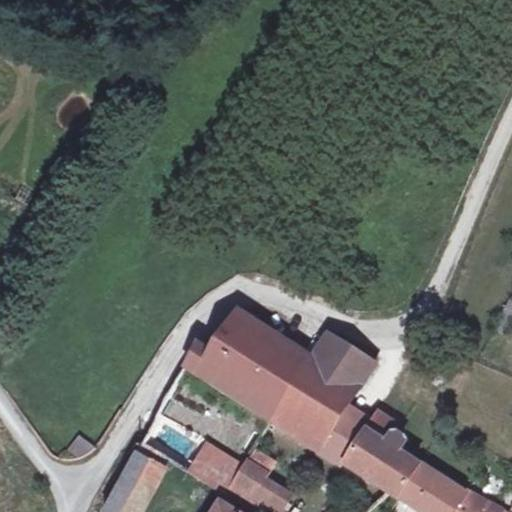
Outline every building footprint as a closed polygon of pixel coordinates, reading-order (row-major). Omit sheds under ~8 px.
[(188,363),(268,412),(275,417),(313,359),(238,312),(213,353),(199,344),(188,363)] [(369,361),(327,335),(313,359),(354,385),(369,361)] [(344,415),(360,389),(354,385),(313,359),(275,417),(324,447),(344,415)] [(346,461),(400,497),(420,465),(400,452),(403,449),(405,447),(406,443),(405,439),(404,436),(402,435),(399,433),(396,433),(400,426),(378,412),(366,430),(346,461)] [(366,430),(344,415),(324,447),(346,461),(366,430)] [(77,435),(67,451),(84,461),(94,445),(77,435)] [(166,458),(144,445),(137,456),(107,511),(142,511),(165,470),(161,468),(166,458)] [(248,461),(246,464),(245,466),(230,492),(241,499),(253,480),(259,484),(267,472),(248,461)] [(466,494),(420,465),(400,497),(423,511),(503,511),(501,511),(467,492),(466,494)] [(281,511),(288,502),(259,484),(253,480),(241,499),(261,511),(281,511)] [(215,511),(237,511),(222,502),(215,511)]
